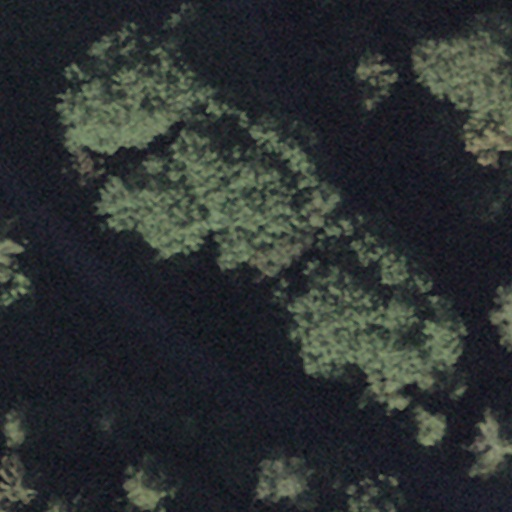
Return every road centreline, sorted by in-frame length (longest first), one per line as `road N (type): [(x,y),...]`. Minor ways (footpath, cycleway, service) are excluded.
road 1 (unclassified): [(501,511),(195,361),(0,172)]
road 2 (unclassified): [(242,0),(356,245),(511,375)]
